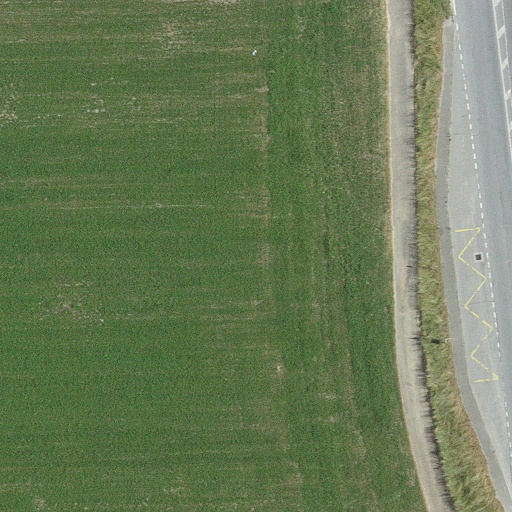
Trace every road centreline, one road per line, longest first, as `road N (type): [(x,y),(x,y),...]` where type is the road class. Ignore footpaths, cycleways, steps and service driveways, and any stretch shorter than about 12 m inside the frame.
road 1 (track): [(396,0),(408,338),(443,511)]
road 2 (primary): [(497,0),(511,145)]
